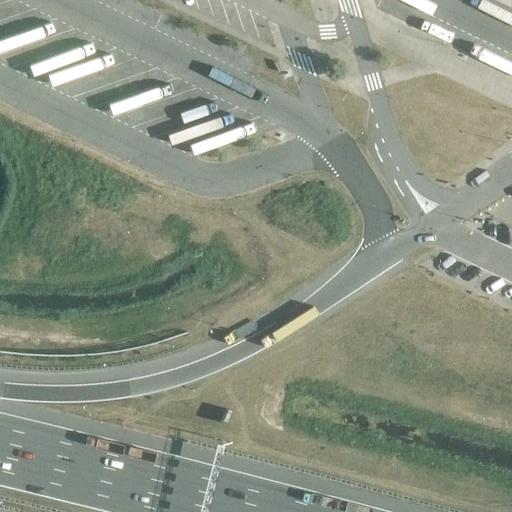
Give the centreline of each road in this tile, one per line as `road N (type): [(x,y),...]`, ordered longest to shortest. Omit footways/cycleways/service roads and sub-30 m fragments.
road 1 (motorway): [(375,265),(266,344),(194,375),(146,390),(0,397)]
road 2 (motorway): [(244,511),(0,450)]
